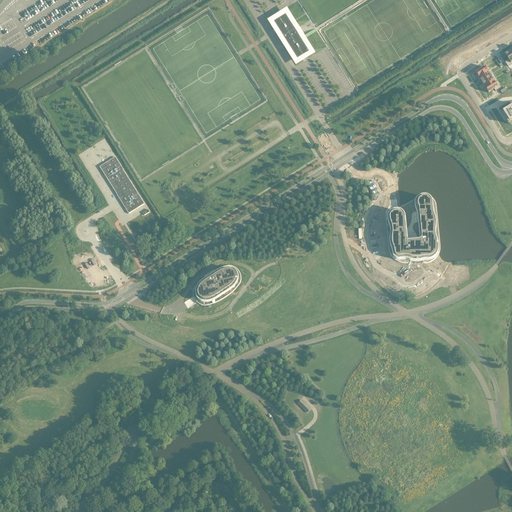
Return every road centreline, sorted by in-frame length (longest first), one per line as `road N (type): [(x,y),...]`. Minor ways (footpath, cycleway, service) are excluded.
road 1 (tertiary): [(511,166),(464,104),(435,99),(118,298),(25,302),(9,313)]
road 2 (tertiary): [(9,313),(110,310),(433,109),(457,113),(494,168),(511,172)]
road 3 (unknown): [(51,511),(79,482),(113,463),(129,470),(147,441),(213,398),(290,511)]
road 4 (track): [(0,107),(170,0)]
road 5 (residential): [(511,139),(499,137),(460,69),(511,34)]
